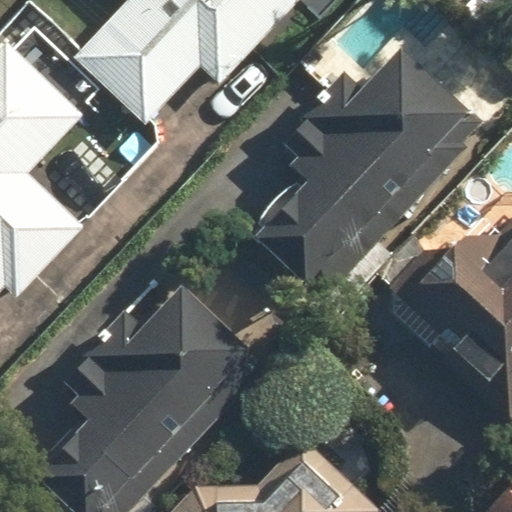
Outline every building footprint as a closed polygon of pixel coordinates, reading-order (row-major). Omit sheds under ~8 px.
[(340,0),(130,0),(81,51),(155,123),(212,64),(228,80),(304,2),(322,20),(340,0)] [(0,51),(0,298),(18,279),(31,291),(97,222),(43,170),(96,114),(15,36),(0,51)] [(487,109),(438,61),(416,39),(375,81),(358,64),(304,119),(323,139),(299,164),(319,183),(274,229),(323,277),(487,109)] [(511,221),(503,231),(493,220),(460,254),(442,236),(382,296),(400,314),(511,424),(511,221)] [(57,390),(93,425),(55,464),(104,511),(109,511),(268,346),(216,296),(195,276),(152,320),(137,306),(57,390)] [(265,484),(201,485),(173,511),(388,511),(393,507),(317,432),(265,484)] [(511,511),(511,485),(487,511),(511,511)]
